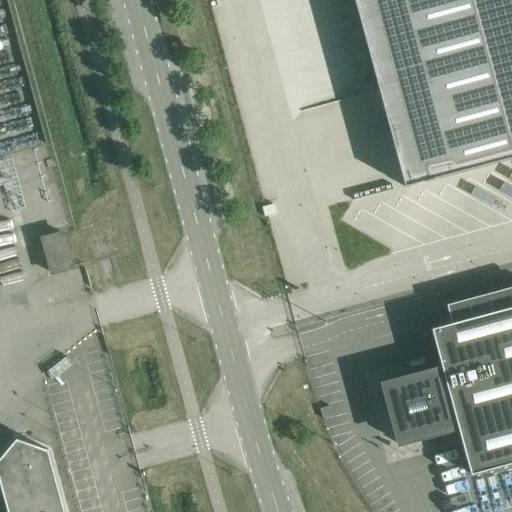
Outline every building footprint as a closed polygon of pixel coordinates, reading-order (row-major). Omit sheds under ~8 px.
[(511,0),(353,0),(404,186),(511,156),(511,0)] [(51,273),(71,267),(62,233),(41,238),(51,273)] [(441,368),(383,384),(389,405),(391,405),(395,420),(393,420),(399,442),(457,426),(462,443),(463,442),(468,460),(466,460),(470,473),(511,462),(511,460),(511,459),(511,306),(431,328),(441,368)] [(322,418),(324,418),(332,415),(329,405),(319,409),(322,418)] [(63,511),(47,449),(15,438),(0,455),(0,485),(7,511),(6,511),(63,511)]
